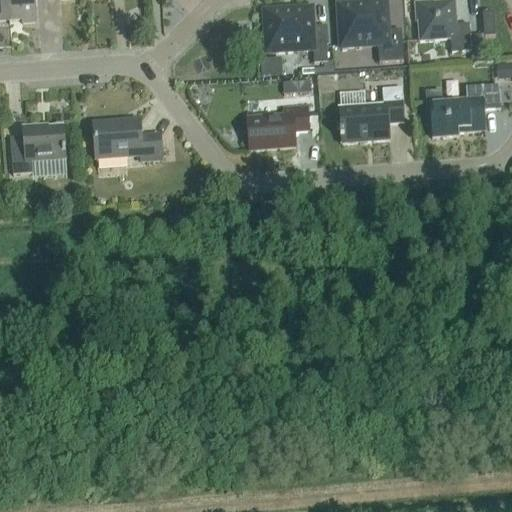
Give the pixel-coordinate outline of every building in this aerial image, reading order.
[(0,0),(0,28),(10,27),(8,0),(0,0)] [(8,0),(10,27),(36,26),(34,0),(8,0)] [(432,6),(414,7),(416,26),(418,25),(419,46),(450,44),(451,58),(470,57),(471,65),(483,64),(482,40),(470,41),(469,29),(456,30),(454,7),(432,8),(432,6)] [(385,8),(337,11),(340,53),(377,50),(379,68),(403,67),(401,35),(387,36),(385,8)] [(311,13),(263,16),(265,49),(266,49),(266,57),(274,57),(313,55),(313,68),(326,67),(325,47),(313,48),(311,13)] [(484,42),(495,42),(493,17),(482,18),(484,42)] [(410,56),(411,69),(432,68),(431,55),(410,56)] [(261,78),(282,76),(281,62),(260,63),(261,78)] [(511,67),(497,68),(498,83),(511,81),(511,67)] [(310,84),(298,85),(299,97),(311,96),(310,84)] [(442,95),(426,96),(426,107),(430,106),(432,142),(458,140),(458,138),(486,136),(484,114),(500,113),(498,90),(483,91),(467,92),(467,104),(443,105),(442,95)] [(389,128),(405,127),(401,92),(382,94),(383,109),(365,110),(364,96),(340,97),(341,112),(338,112),(342,148),(390,145),(389,128)] [(293,135),(308,134),(306,110),(281,112),(282,120),(246,123),(249,154),(294,151),(293,135)] [(141,165),(162,164),(160,139),(141,140),(140,124),(94,127),(96,163),(140,160),(141,165)] [(32,165),(66,162),(64,131),(45,132),(45,130),(23,131),(24,140),(11,141),(14,178),(33,176),(32,165)] [(199,204),(216,203),(215,196),(198,197),(199,204)]
